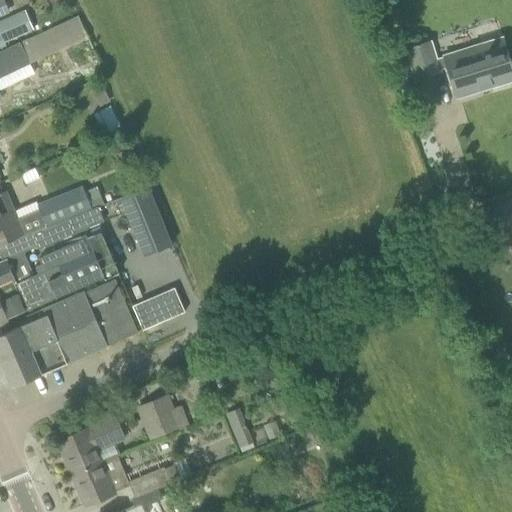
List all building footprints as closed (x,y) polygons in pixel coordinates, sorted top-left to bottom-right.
[(0,0),(0,16),(10,13),(4,0),(0,0)] [(25,9),(0,20),(0,43),(33,29),(25,9)] [(0,99),(4,98),(0,90),(0,78),(30,64),(88,36),(78,15),(20,42),(0,51),(0,99)] [(498,21),(478,26),(481,38),(502,33),(498,21)] [(449,65),(453,77),(459,96),(511,79),(511,73),(501,38),(434,58),(429,41),(407,48),(416,75),(449,65)] [(100,84),(91,89),(98,104),(107,100),(100,84)] [(108,104),(92,112),(103,134),(119,126),(108,104)] [(35,166),(21,172),(26,183),(39,177),(35,166)] [(39,209),(46,227),(93,208),(104,204),(96,186),(85,191),(82,186),(37,205),(39,209)] [(121,198),(144,255),(172,244),(149,187),(121,198)] [(22,237),(46,227),(39,209),(15,219),(3,192),(0,193),(0,243),(21,234),(22,237)] [(0,326),(7,323),(5,318),(117,269),(101,231),(42,256),(39,257),(41,262),(35,264),(39,272),(31,276),(28,270),(31,269),(24,252),(37,246),(39,249),(99,222),(93,208),(46,227),(22,237),(21,234),(0,243),(0,255),(2,261),(0,261),(0,326)] [(0,357),(12,386),(138,332),(114,277),(31,313),(7,323),(0,326),(0,357)] [(174,287),(132,305),(143,329),(185,311),(174,287)] [(212,394),(202,370),(186,377),(196,401),(212,394)] [(167,396),(140,407),(147,426),(153,439),(181,428),(175,414),(167,396)] [(119,452),(114,441),(123,437),(115,416),(57,440),(71,472),(119,452)] [(245,424),(233,430),(242,452),(254,447),(245,424)] [(115,492),(115,491),(129,485),(134,498),(180,479),(174,464),(165,468),(164,466),(128,480),(117,455),(120,454),(119,452),(71,472),(84,504),(115,492)] [(118,511),(143,511),(142,507),(162,499),(158,489),(133,500),(135,505),(118,511)]
